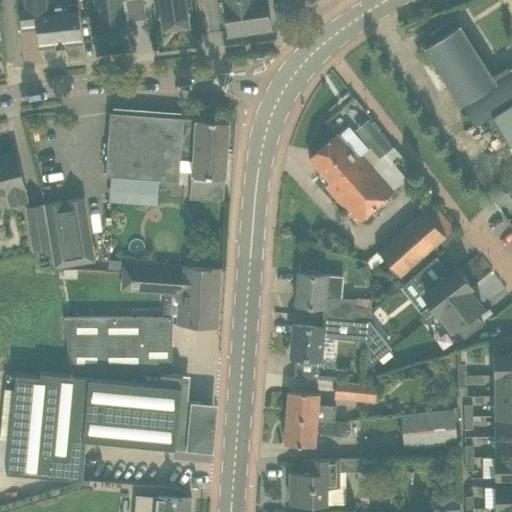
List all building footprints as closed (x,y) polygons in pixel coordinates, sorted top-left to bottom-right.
[(18,0),(19,3),(22,29),(37,28),(39,47),(54,45),(55,47),(65,45),(65,44),(80,43),(76,3),(51,5),(50,0),(18,0)] [(89,7),(96,52),(130,49),(125,10),(123,10),(121,0),(93,0),(94,7),(89,7)] [(154,0),(156,12),(160,11),(162,28),(189,24),(186,8),(191,7),(189,0),(154,0)] [(221,0),(227,35),(272,28),(267,0),(221,0)] [(511,68),(493,80),(458,25),(426,46),(476,124),(491,115),(511,148),(511,68)] [(225,176),(229,120),(110,112),(106,175),(179,180),(180,159),(192,160),(191,175),(225,176)] [(308,157),(329,181),(325,185),(357,221),(393,189),(361,153),(368,147),(347,123),(308,157)] [(364,140),(379,157),(391,147),(377,129),(364,140)] [(379,158),(386,167),(401,155),(393,146),(379,158)] [(0,195),(5,194),(8,206),(27,200),(24,188),(25,188),(16,152),(0,156),(0,195)] [(111,199),(153,202),(154,192),(112,189),(111,199)] [(45,202),(55,266),(94,259),(83,196),(66,199),(66,201),(62,202),(62,200),(45,202)] [(376,249),(400,275),(445,236),(444,234),(453,226),(427,197),(417,204),(421,210),(376,249)] [(26,205),(33,249),(49,246),(42,203),(26,205)] [(62,316),(70,373),(142,371),(151,371),(171,370),(172,322),(216,325),(219,268),(122,262),(120,290),(163,293),(162,315),(62,316)] [(435,313),(471,285),(456,267),(424,292),(432,302),(420,312),(426,320),(435,313)] [(328,306),(328,316),(370,319),(371,307),(354,305),(355,298),(341,297),(342,275),(298,271),(295,303),(328,306)] [(449,331),(481,306),(468,288),(471,286),(471,285),(435,313),(449,331)] [(370,319),(328,316),(327,326),(294,323),(291,355),(322,358),(324,336),(367,339),(367,338),(369,321),(370,320),(370,319)] [(376,332),(367,338),(367,339),(366,366),(366,367),(389,349),(376,332)] [(511,352),(493,353),(493,374),(511,374),(511,352)] [(465,375),(465,363),(457,363),(457,375),(465,375)] [(142,371),(70,373),(70,374),(40,371),(39,375),(15,373),(8,439),(0,438),(0,470),(81,478),(84,438),(174,447),(178,405),(181,375),(142,371)] [(511,394),(511,374),(493,374),(493,375),(494,375),(495,395),(511,394)] [(466,387),(465,375),(457,375),(457,387),(466,387)] [(334,398),(376,401),(377,384),(335,380),(334,398)] [(288,389),(286,415),(327,418),(335,417),(336,405),(319,404),(320,392),(288,389)] [(511,414),(511,394),(495,395),(495,415),(511,414)] [(472,416),(472,404),(464,404),(464,416),(472,416)] [(178,405),(174,447),(209,449),(213,407),(178,405)] [(457,443),(453,409),(400,414),(403,449),(457,443)] [(511,434),(511,414),(495,415),(495,435),(511,434)] [(327,418),(286,415),(284,442),(315,445),(316,429),(319,430),(319,433),(347,435),(348,419),(334,419),(335,417),(327,418)] [(472,428),(472,416),(464,416),(464,428),(472,428)] [(511,434),(495,435),(495,456),(511,455),(511,434)] [(472,456),(472,444),(464,444),(464,456),(472,456)] [(511,455),(495,456),(494,456),(494,477),(511,476),(511,455)] [(472,468),(472,456),(464,456),(464,469),(472,468)] [(361,470),(361,458),(302,457),(302,471),(290,471),(290,503),(328,503),(328,487),(340,487),(340,471),(361,470)] [(511,506),(511,485),(494,485),(494,507),(511,506)] [(135,493),(133,511),(189,511),(191,498),(156,495),(135,493)] [(473,507),(473,495),(465,495),(465,507),(473,507)] [(436,511),(459,511),(459,498),(437,499),(436,511)]
